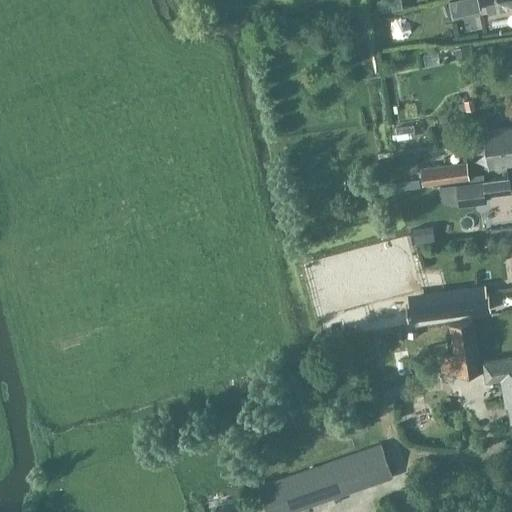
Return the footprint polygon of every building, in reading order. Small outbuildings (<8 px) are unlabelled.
[(380,26),(393,24),(392,14),(379,16),(380,26)] [(428,62),(428,51),(413,52),(413,63),(428,62)] [(386,137),(405,136),(404,123),(385,123),(386,137)] [(511,165),(511,126),(482,131),(488,169),(511,165)] [(456,161),(409,162),(409,180),(456,179),(456,161)] [(509,178),(481,182),(456,185),(459,206),(486,203),(485,197),(511,194),(509,178)] [(504,248),(485,250),(486,262),(506,260),(504,248)] [(486,290),(452,294),(454,313),(488,309),(486,290)] [(457,376),(481,371),(472,321),(449,327),(453,354),(438,355),(442,375),(457,372),(457,376)] [(411,364),(422,362),(420,351),(409,353),(404,326),(373,333),(382,381),(413,375),(411,364)] [(509,425),(511,424),(511,355),(503,357),(482,361),(483,375),(484,383),(500,381),(509,425)] [(312,410),(371,399),(367,376),(309,387),(312,410)] [(382,444),(272,481),(258,486),(266,511),(292,511),(393,478),(382,444)]
